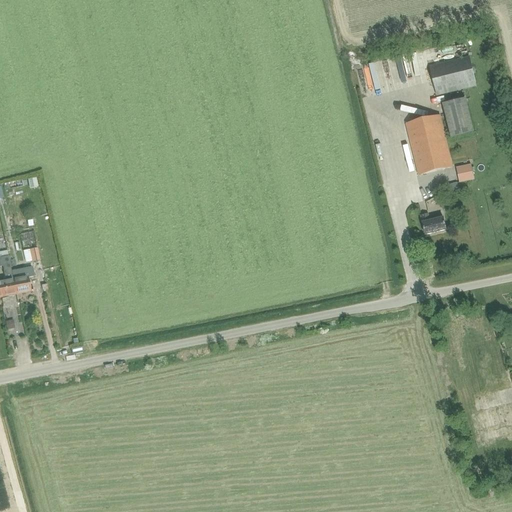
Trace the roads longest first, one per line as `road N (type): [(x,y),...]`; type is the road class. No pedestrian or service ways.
road 1 (unclassified): [(511,278),(0,379)]
road 2 (unknown): [(418,296),(381,102)]
